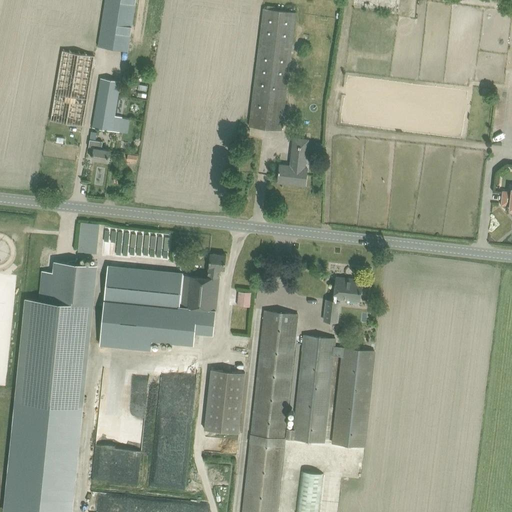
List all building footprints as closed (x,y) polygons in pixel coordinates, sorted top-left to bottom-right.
[(105,0),(98,46),(128,51),(135,0),(105,0)] [(359,0),(359,6),(397,10),(398,0),(359,0)] [(281,129),(296,12),(278,10),(278,6),(267,5),(266,8),(264,8),(249,125),(281,129)] [(399,15),(398,23),(410,25),(411,17),(399,15)] [(62,50),(50,120),(83,125),(84,115),(95,56),(62,50)] [(131,89),(132,81),(131,80),(132,74),(124,72),(123,80),(127,81),(126,88),(131,89)] [(120,80),(101,78),(92,127),(119,131),(122,116),(115,115),(120,80)] [(95,140),(96,134),(97,132),(92,131),(91,133),(88,146),(94,147),(92,159),(107,161),(109,149),(101,148),(102,141),(95,140)] [(299,150),(297,166),(280,164),(278,181),(305,185),(309,152),(299,150)] [(511,191),(503,191),(502,204),(510,205),(510,208),(511,208),(511,191)] [(109,235),(109,247),(146,250),(146,244),(141,244),(141,239),(135,238),(135,236),(109,235)] [(207,276),(108,266),(100,344),(143,349),(144,339),(193,344),(194,332),(213,334),(220,269),(224,269),(226,254),(210,253),(207,276)] [(66,511),(92,265),(64,262),(55,261),(51,301),(27,298),(3,511),(66,511)] [(341,299),(337,299),(337,297),(360,299),(362,282),(352,281),(352,278),(336,277),(334,300),(326,299),(324,320),(338,321),(341,299)] [(251,305),(251,291),(237,290),(236,304),(251,305)] [(277,511),(286,437),(325,442),(335,355),(341,355),(332,442),(364,446),(374,350),(334,345),(335,337),(304,334),(294,428),(285,427),(296,323),(297,313),(264,310),(242,511),(277,511)] [(189,432),(198,364),(184,362),(179,402),(175,402),(172,422),(172,427),(161,425),(161,428),(189,432)] [(211,368),(205,428),(238,432),(245,371),(211,368)] [(317,511),(323,473),(302,470),(296,510),(315,511),(317,511)]
